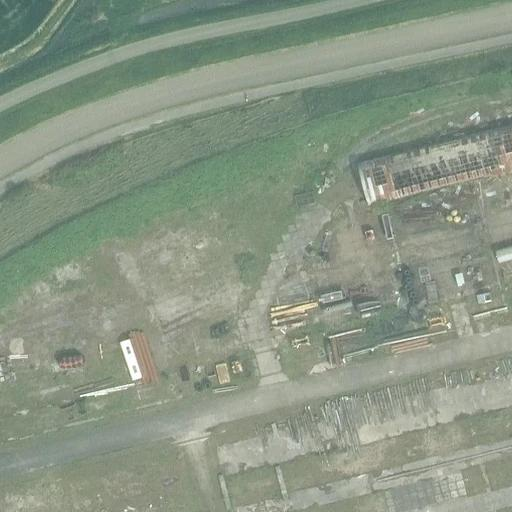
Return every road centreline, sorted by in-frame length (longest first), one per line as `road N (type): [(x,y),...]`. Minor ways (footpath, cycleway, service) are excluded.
road 1 (unclassified): [(0,156),(172,90),(511,17)]
road 2 (unclassified): [(0,108),(158,45),(334,0)]
